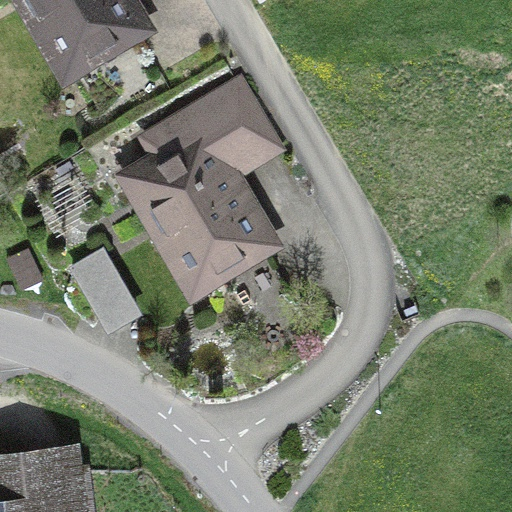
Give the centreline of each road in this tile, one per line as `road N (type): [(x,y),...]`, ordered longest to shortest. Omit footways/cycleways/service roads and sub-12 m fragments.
road 1 (residential): [(215,456),(301,397),(360,339),(372,282),(343,201),(224,0)]
road 2 (unclassified): [(0,341),(54,359),(160,415),(215,456)]
